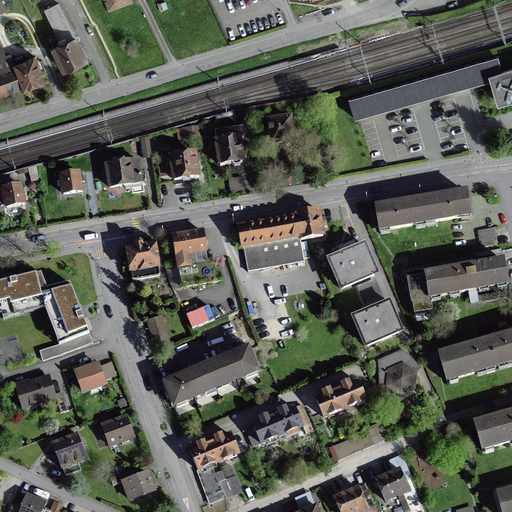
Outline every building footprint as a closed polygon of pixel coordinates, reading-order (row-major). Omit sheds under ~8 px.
[(105,4),(108,11),(130,2),(128,0),(106,0),(107,3),(105,4)] [(77,69),(84,65),(84,64),(83,62),(85,61),(57,5),(43,12),(58,41),(57,42),(59,46),(52,50),(63,72),(75,66),(76,68),(77,69)] [(0,95),(21,88),(21,90),(43,82),(40,73),(44,72),(41,62),(36,64),(34,58),(27,60),(28,62),(13,68),(9,57),(4,59),(0,49),(0,95)] [(497,57),(348,99),(354,120),(358,119),(475,85),(488,82),(487,78),(490,77),(490,75),(502,72),(497,57)] [(511,68),(502,72),(490,75),(490,77),(498,103),(511,99),(511,68)] [(268,130),(260,131),(263,150),(272,149),(271,145),(283,143),(283,144),(286,146),(289,146),(291,143),(291,142),(293,141),(292,133),(292,131),(293,129),(292,127),(291,126),(295,125),(294,118),(267,123),(268,130)] [(238,140),(252,138),(250,122),(241,124),(242,128),(214,133),(219,167),(231,165),(231,166),(234,168),(239,167),(240,165),(240,164),(242,163),(240,154),(245,154),(243,147),(239,147),(238,140)] [(209,138),(210,138),(208,125),(199,126),(201,139),(209,138)] [(186,139),(199,137),(197,127),(184,129),(186,139)] [(143,160),(150,159),(148,139),(140,140),(143,160)] [(170,158),(171,167),(156,169),(159,184),(198,179),(196,169),(197,169),(196,162),(195,162),(194,155),(170,158)] [(132,185),(142,184),(139,162),(123,164),(122,162),(113,163),(114,166),(106,167),(109,189),(123,187),(125,190),(131,189),(132,185)] [(30,180),(37,179),(35,168),(27,169),(30,180)] [(79,178),(78,173),(60,176),(63,196),(81,193),(79,183),(83,183),(82,178),(79,178)] [(230,194),(244,191),(242,178),(228,181),(230,194)] [(20,186),(2,189),(6,209),(24,205),(22,196),(26,195),(25,190),(21,191),(20,186)] [(399,205),(375,209),(378,231),(470,216),(466,194),(443,198),(420,201),(399,205)] [(300,241),(322,237),(318,212),(295,216),(296,218),(237,228),(241,249),(258,246),(262,271),(304,264),(300,241)] [(495,246),(492,230),(477,233),(480,249),(495,246)] [(205,252),(202,232),(172,238),(178,270),(166,272),(167,280),(172,291),(222,282),(218,262),(190,268),(188,256),(205,252)] [(356,250),(352,242),(338,249),(341,257),(328,262),(340,290),(373,277),(361,248),(356,250)] [(132,282),(159,277),(154,245),(141,247),(141,243),(133,244),(134,248),(126,250),(132,282)] [(478,267),(456,270),(451,271),(406,278),(410,304),(411,304),(413,315),(432,312),(430,298),(468,292),(470,305),(509,298),(503,262),(478,267)] [(13,280),(0,283),(0,302),(40,292),(36,274),(13,280)] [(65,344),(89,333),(80,310),(71,287),(51,292),(65,328),(60,330),(65,344)] [(398,334),(385,306),(353,320),(365,348),(398,334)] [(161,318),(146,322),(155,353),(170,349),(161,318)] [(445,382),(511,362),(511,334),(510,335),(488,342),(470,347),(438,356),(445,382)] [(230,359),(229,357),(226,358),(223,360),(224,362),(215,365),(215,364),(197,371),(197,373),(189,376),(188,374),(186,375),(182,377),(183,379),(175,382),(174,381),(165,385),(174,407),(183,403),(183,402),(206,393),(206,394),(224,386),(224,385),(247,376),(247,377),(256,373),(247,351),(238,355),(238,356),(230,359)] [(414,376),(415,375),(414,375),(413,375),(403,368),(404,364),(407,362),(410,361),(402,353),(379,363),(381,387),(388,386),(387,387),(387,388),(388,387),(399,395),(399,396),(399,395),(412,390),(413,390),(412,389),(414,376)] [(81,393),(105,384),(98,366),(74,375),(81,393)] [(21,409),(55,399),(49,379),(26,386),(24,383),(14,386),(21,409)] [(365,402),(357,383),(349,386),(348,383),(345,384),(341,386),(342,389),(336,392),(330,394),(329,391),(325,392),(322,394),(323,397),(315,400),(323,419),(365,402)] [(312,432),(301,407),(286,413),(284,409),(282,410),(278,412),(279,415),(273,418),(267,421),(266,417),(263,418),(259,420),(260,423),(245,431),(252,449),(302,428),(305,435),(312,432)] [(481,450),(511,441),(511,413),(501,417),(474,425),(481,450)] [(109,447),(133,438),(125,418),(102,427),(109,447)] [(373,446),(384,441),(379,428),(356,438),(332,448),(338,461),(351,455),(361,451),(373,446)] [(242,447),(247,445),(242,432),(234,435),(237,441),(240,440),(242,447)] [(65,440),(65,438),(59,440),(59,442),(52,445),(61,469),(62,469),(64,477),(80,471),(76,459),(84,457),(76,436),(65,440)] [(197,472),(211,466),(238,455),(230,436),(222,439),(220,436),(218,437),(214,439),(215,442),(210,445),(204,447),(203,443),(200,445),(196,446),(198,450),(190,453),(197,472)] [(271,482),(291,473),(285,460),(265,468),(271,482)] [(237,494),(241,493),(235,478),(234,478),(228,466),(221,469),(226,481),(225,481),(224,482),(221,472),(214,475),(211,466),(197,472),(204,490),(210,506),(237,494)] [(141,476),(139,469),(109,480),(112,487),(122,483),(129,501),(152,492),(146,475),(141,476)] [(384,502),(408,492),(399,471),(392,474),(384,478),(375,482),(384,502)] [(362,511),(373,507),(364,486),(350,492),(346,494),(343,495),(334,499),(330,491),(324,494),(330,508),(336,505),(339,511),(362,511)] [(500,511),(511,511),(511,490),(496,495),(500,511)] [(40,511),(43,505),(26,498),(26,499),(17,494),(11,507),(20,511),(19,511),(40,511)]
